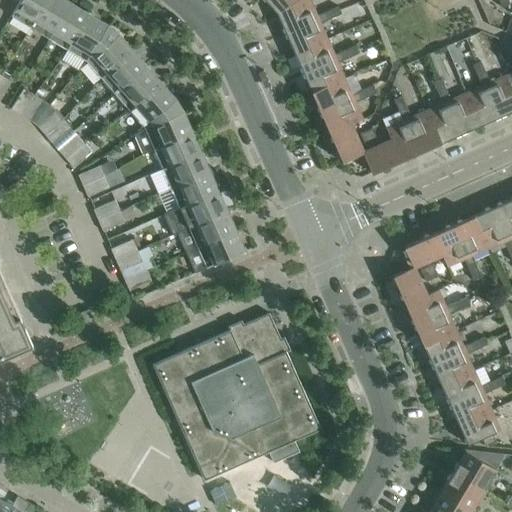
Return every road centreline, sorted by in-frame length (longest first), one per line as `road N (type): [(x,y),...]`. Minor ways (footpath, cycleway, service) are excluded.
road 1 (residential): [(0,216),(42,307),(103,277),(62,170),(0,122)]
road 2 (tertiary): [(353,511),(382,462),(388,419),(310,237)]
road 3 (tertiary): [(310,237),(230,56),(181,0)]
road 4 (tertiary): [(310,237),(511,147)]
